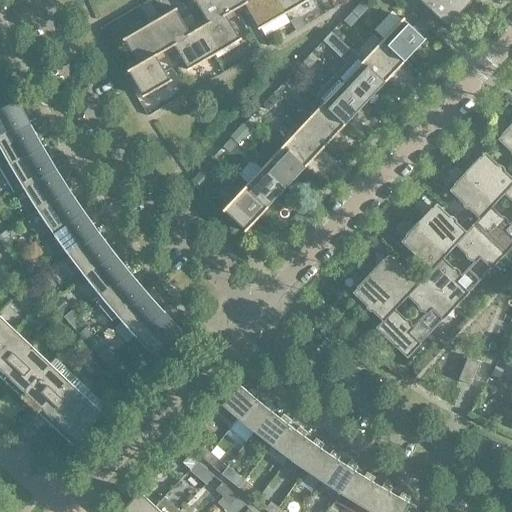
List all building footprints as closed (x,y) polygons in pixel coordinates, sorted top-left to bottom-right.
[(234,9),(229,0),(194,0),(204,17),(195,22),(198,27),(207,22),(207,23),(224,13),(225,14),(234,9)] [(229,0),(234,9),(244,3),(243,2),(246,0),(229,0)] [(284,13),(276,0),(246,0),(243,2),(244,3),(234,9),(237,14),(246,8),(257,27),(256,27),(257,29),(284,13)] [(276,0),(284,13),(306,0),(276,0)] [(460,11),(447,0),(418,0),(446,26),(460,11)] [(470,0),(447,0),(460,11),(470,0)] [(366,7),(360,1),(352,10),(357,16),(366,7)] [(175,7),(148,23),(164,50),(173,44),(172,43),(189,34),(188,32),(198,27),(195,22),(185,27),(175,9),(176,8),(175,7)] [(237,14),(234,9),(225,14),(224,13),(207,23),(207,22),(198,27),(213,54),(240,38),(239,37),(238,38),(228,19),(237,14)] [(357,18),(350,12),(343,20),(349,26),(357,18)] [(417,16),(409,25),(419,34),(427,25),(417,16)] [(402,17),(381,39),(403,61),(425,38),(424,37),(423,38),(419,34),(409,25),(403,19),(403,18),(402,17)] [(164,50),(148,23),(121,38),(122,40),(123,39),(134,58),(124,63),(127,68),(137,63),(137,64),(154,54),(155,55),(164,50)] [(213,54),(198,27),(188,32),(189,34),(172,43),(173,44),(164,50),(167,55),(176,49),(186,68),(185,68),(186,70),(213,54)] [(364,103),(384,82),(361,60),(330,31),(322,40),(345,62),(334,74),(335,76),(364,103)] [(403,61),(381,39),(361,60),(384,82),(403,61)] [(167,55),(164,50),(155,55),(154,54),(137,64),(137,63),(127,68),(125,69),(126,71),(127,70),(141,94),(140,95),(141,96),(170,79),(169,78),(168,78),(157,60),(167,55)] [(317,58),(311,52),(302,62),(308,68),(317,58)] [(290,75),(283,82),(288,87),(295,80),(290,75)] [(364,103),(335,76),(315,97),(321,102),(344,124),(364,103)] [(195,77),(184,84),(188,91),(199,85),(195,77)] [(9,93),(0,94),(0,107),(13,101),(9,93)] [(277,101),(271,95),(262,104),(268,110),(277,101)] [(0,138),(29,123),(16,99),(13,101),(0,107),(0,138)] [(344,124),(321,102),(301,124),(324,145),(344,124)] [(257,122),(251,116),(242,125),(249,131),(257,122)] [(511,117),(511,118),(511,124),(504,133),(508,136),(502,143),(509,149),(510,148),(511,149),(510,150),(510,151),(510,152),(510,153),(511,154),(511,155),(511,117)] [(41,145),(29,123),(0,138),(0,169),(43,145),(42,144),(41,145)] [(324,145),(301,124),(282,145),(304,166),(324,145)] [(242,125),(231,137),(238,143),(249,131),(242,125)] [(238,143),(231,137),(222,146),(229,152),(238,143)] [(43,145),(0,169),(14,192),(22,187),(55,167),(42,146),(43,145)] [(304,166),(282,145),(262,166),(284,187),(304,166)] [(479,160),(467,172),(496,200),(503,193),(502,193),(511,182),(511,178),(507,174),(505,176),(502,173),(502,172),(503,171),(503,170),(503,169),(503,168),(502,167),(501,166),(500,166),(499,165),(498,165),(497,165),(496,165),(495,165),(495,166),(494,165),(495,164),(488,157),(482,163),(479,160)] [(211,158),(200,170),(212,181),(223,169),(211,158)] [(284,187),(262,166),(242,187),(265,208),(284,187)] [(68,188),(55,167),(22,187),(36,210),(69,188),(68,188)] [(496,200),(467,172),(456,184),(459,188),(453,194),(460,200),(462,199),(463,200),(462,201),(462,202),(462,204),(462,205),(463,206),(463,207),(465,207),(466,208),(467,208),(468,208),(469,207),(470,207),(473,209),(471,211),(478,218),(490,206),(496,200)] [(511,182),(502,193),(503,193),(510,199),(511,197),(511,182)] [(265,208),(242,187),(221,209),(222,210),(223,210),(243,229),(242,229),(243,231),(265,208)] [(70,189),(69,188),(36,210),(51,232),(83,210),(69,189),(70,189)] [(478,218),(471,225),(500,252),(511,239),(509,236),(511,232),(511,227),(508,224),(506,225),(505,224),(506,223),(506,222),(506,221),(506,220),(505,219),(505,218),(504,217),(503,216),(502,216),(501,216),(499,217),(498,217),(495,215),(497,213),(490,206),(478,218)] [(430,211),(419,223),(448,251),(454,244),(465,232),(465,231),(458,225),(456,227),(453,224),(454,223),(454,222),(455,221),(454,220),(454,219),(453,218),(452,217),(451,216),(450,216),(449,216),(448,216),(448,217),(447,217),(445,216),(447,215),(440,208),(434,214),(430,211)] [(97,231),(83,210),(51,232),(67,254),(99,230),(98,230),(97,231)] [(448,251),(419,223),(407,235),(411,239),(405,245),(412,251),(413,250),(415,251),(414,252),(414,253),(413,254),(413,255),(414,256),(414,257),(415,258),(416,258),(417,259),(418,259),(419,259),(420,259),(421,258),(424,260),(422,262),(430,269),(441,257),(442,257),(448,251)] [(500,252),(471,225),(465,231),(465,232),(454,244),(461,250),(463,248),(466,251),(466,252),(465,253),(465,254),(465,255),(465,256),(466,257),(467,258),(468,259),(469,259),(470,259),(471,259),(472,258),(473,258),(474,259),(473,260),(480,267),(485,261),(489,264),(500,252)] [(6,229),(0,232),(0,238),(4,245),(12,239),(6,229)] [(99,231),(99,230),(67,254),(83,275),(113,252),(98,232),(99,231)] [(129,271),(113,252),(83,275),(99,296),(130,271),(130,270),(129,271)] [(430,269),(423,276),(452,303),(463,291),(460,287),(466,281),(459,275),(458,276),(456,275),(457,274),(457,273),(458,272),(457,271),(457,270),(457,269),(456,269),(456,268),(454,267),(453,267),(452,267),(451,268),(450,268),(447,266),(449,264),(442,257),(441,257),(430,269)] [(382,262),(371,274),(400,302),(406,295),(417,283),(417,282),(410,276),(408,278),(405,275),(406,273),(406,272),(406,271),(406,270),(405,269),(404,268),(403,268),(402,267),(401,267),(400,267),(399,268),(398,268),(397,267),(398,266),(391,259),(386,266),(382,262)] [(130,271),(99,296),(93,302),(110,322),(116,317),(146,291),(129,272),(130,271)] [(400,302),(371,274),(359,287),(363,290),(357,296),(364,303),(365,301),(366,302),(366,303),(365,304),(365,305),(365,306),(365,307),(366,308),(367,309),(368,310),(369,310),(370,310),(371,310),(372,310),(373,309),(376,312),(374,314),(381,320),(393,308),(400,302)] [(452,303),(423,276),(417,282),(417,283),(406,295),(413,302),(415,300),(418,302),(417,303),(417,304),(417,305),(417,306),(417,307),(418,309),(419,309),(419,310),(420,310),(421,310),(422,310),(423,310),(424,309),(425,309),(426,310),(424,312),(431,318),(437,312),(441,315),(452,303)] [(51,285),(44,292),(50,299),(58,292),(51,285)] [(162,310),(146,291),(116,317),(134,336),(164,310),(163,309),(162,310)] [(59,294),(52,301),(60,310),(68,304),(59,294)] [(319,303),(315,307),(320,312),(324,308),(319,303)] [(381,320),(374,327),(407,358),(408,357),(404,354),(415,342),(412,339),(418,333),(411,326),(410,327),(408,326),(409,326),(409,325),(409,324),(409,323),(409,321),(408,320),(407,319),(406,319),(404,319),(403,319),(401,320),(398,317),(400,315),(393,308),(381,320)] [(164,310),(134,336),(153,356),(181,330),(163,311),(164,310)] [(0,344),(14,330),(0,317),(0,344)] [(86,326),(79,332),(87,342),(95,336),(86,326)] [(31,347),(14,330),(0,344),(0,377),(1,379),(31,347)] [(91,348),(96,343),(92,339),(87,343),(91,348)] [(49,363),(31,347),(1,379),(19,395),(49,363)] [(106,347),(97,355),(105,363),(114,355),(106,347)] [(114,355),(105,363),(115,375),(124,367),(114,355)] [(457,380),(459,380),(471,385),(481,362),(467,356),(457,380)] [(54,357),(49,363),(19,395),(36,412),(72,374),(54,357)] [(89,390),(72,374),(36,412),(54,428),(89,390)] [(248,392),(239,384),(212,413),(230,428),(237,419),(255,398),(258,394),(251,388),(248,392)] [(107,407),(89,390),(54,428),(72,445),(107,407)] [(263,405),(255,398),(237,419),(254,432),(271,411),(274,407),(267,401),(263,405)] [(279,418),(271,411),(254,432),(270,445),(287,424),(290,420),(282,414),(279,418)] [(296,430),(287,424),(270,445),(264,452),(281,465),(287,457),(303,436),(306,432),(299,426),(296,430)] [(312,442),(303,436),(287,457),(304,470),(320,448),(323,444),(315,438),(312,442)] [(202,446),(196,453),(204,460),(210,452),(202,446)] [(329,454),(320,448),(304,470),(322,481),(336,459),(339,455),(332,450),(329,454)] [(218,459),(210,452),(204,460),(211,466),(218,459)] [(196,461),(188,455),(182,462),(190,469),(196,461)] [(346,465),(336,459),(322,481),(339,493),(354,470),(357,466),(349,461),(346,465)] [(204,468),(196,461),(190,469),(203,480),(209,472),(204,468)] [(363,476),(354,470),(339,493),(334,501),(350,511),(351,511),(371,481),(374,477),(366,472),(363,476)] [(236,473),(230,481),(238,487),(244,480),(236,473)] [(252,486),(244,480),(238,487),(246,494),(252,486)] [(380,487),(371,481),(351,511),(376,511),(388,491),(391,487),(383,482),(380,487)] [(229,489),(221,482),(215,489),(222,497),(229,489)] [(236,497),(229,489),(222,497),(230,504),(236,497)] [(148,511),(154,506),(138,491),(120,510),(121,511),(148,511)] [(398,497),(388,491),(376,511),(401,511),(407,502),(406,501),(409,497),(401,492),(398,497)] [(174,511),(178,508),(166,497),(156,508),(154,506),(148,511),(174,511)] [(270,501),(264,509),(267,511),(274,511),(278,507),(270,501)]
